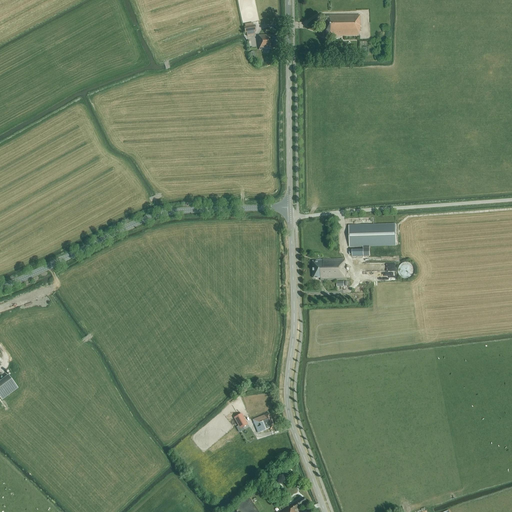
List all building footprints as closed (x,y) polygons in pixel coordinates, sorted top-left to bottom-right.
[(360,15),(336,15),(323,16),(323,17),(323,35),(323,36),(329,36),(334,36),(359,36),(359,31),(360,31),(360,15)] [(255,25),(244,27),(245,33),(246,33),(247,36),(255,35),(254,31),(256,31),(255,25)] [(271,48),(276,48),(276,36),(270,36),(270,35),(259,35),(259,39),(258,39),(258,50),(271,49),(271,48)] [(352,249),(352,257),(370,256),(369,246),(396,245),(395,224),(349,226),(349,247),(363,246),(363,249),(352,249)] [(344,259),(336,260),(323,260),(313,261),(313,278),(320,278),(320,280),(346,280),(346,264),(345,264),(344,259)] [(398,269),(398,271),(398,273),(399,275),(401,277),(402,278),(404,279),(406,279),(409,279),(410,278),(412,277),(414,275),(414,273),(415,271),(415,269),(414,267),(413,265),(411,264),(409,263),(407,262),(405,262),(403,263),(401,264),(400,265),(398,267),(398,269)] [(0,397),(3,401),(19,389),(9,376),(0,382),(0,397)] [(270,430),(275,428),(269,413),(252,420),(254,425),(255,425),(258,433),(269,429),(270,430)] [(241,414),(234,418),(239,426),(241,425),(243,427),(247,425),(245,421),(243,417),(241,414)] [(295,511),(294,510),(306,502),(303,497),(291,505),(290,504),(277,511),(295,511)]
